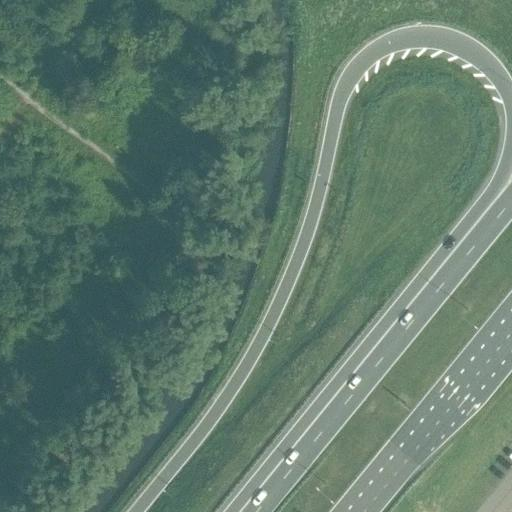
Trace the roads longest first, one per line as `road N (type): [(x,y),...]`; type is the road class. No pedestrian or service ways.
road 1 (primary): [(136,511),(236,382),(262,334),(318,199),(339,96),(358,63),(407,38),(434,37),(495,69),(511,106)]
road 2 (primary): [(511,144),(500,182),(303,430),(266,497)]
road 3 (primary): [(511,202),(266,497)]
road 4 (primary): [(359,511),(511,329)]
